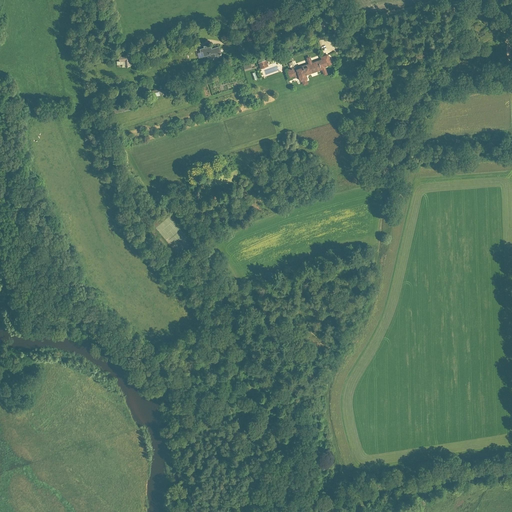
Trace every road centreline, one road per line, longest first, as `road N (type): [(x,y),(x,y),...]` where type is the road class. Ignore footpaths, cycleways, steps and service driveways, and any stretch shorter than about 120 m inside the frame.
road 1 (track): [(388,191),(366,313),(327,392),(330,429),(354,492)]
road 2 (track): [(424,84),(211,157)]
road 3 (track): [(166,207),(202,238),(246,299)]
